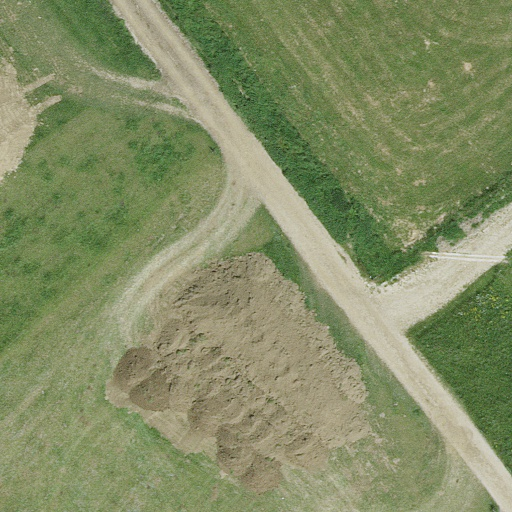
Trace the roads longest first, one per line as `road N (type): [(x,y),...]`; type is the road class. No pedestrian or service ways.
road 1 (track): [(511,504),(122,0)]
road 2 (track): [(375,327),(511,223)]
